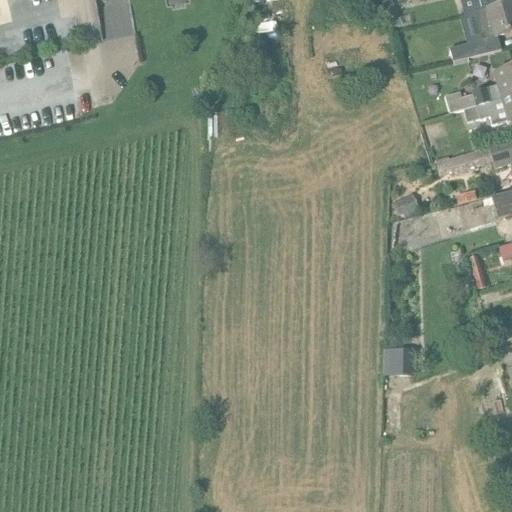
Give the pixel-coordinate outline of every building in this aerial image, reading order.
[(380,0),(385,15),(395,12),(391,0),(380,0)] [(483,0),(487,11),(511,5),(510,0),(483,0)] [(511,6),(511,5),(487,11),(490,24),(467,30),(471,46),(511,34),(511,6)] [(389,31),(399,28),(395,12),(385,15),(389,31)] [(491,105),(502,101),(511,98),(511,71),(494,77),(497,87),(486,90),(471,95),(471,97),(462,100),(465,112),(475,109),(491,105)] [(491,105),(475,109),(479,122),(480,123),(489,120),(492,128),(508,124),(509,126),(511,132),(511,131),(511,98),(502,101),(491,105)] [(467,125),(479,122),(475,109),(465,112),(463,113),(467,125)] [(511,143),(448,163),(447,160),(435,164),(439,180),(491,164),(494,172),(510,167),(511,173),(511,143)] [(511,193),(491,199),(498,222),(511,217),(511,193)] [(398,219),(418,208),(412,196),(391,208),(398,219)] [(478,291),(489,287),(480,258),(469,261),(478,291)] [(391,377),(416,376),(416,352),(392,353),(391,377)]
